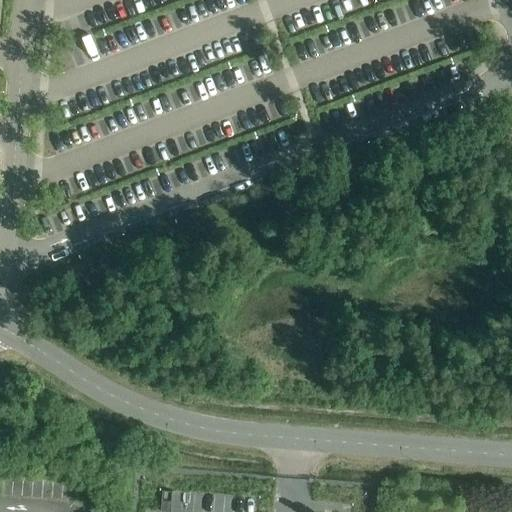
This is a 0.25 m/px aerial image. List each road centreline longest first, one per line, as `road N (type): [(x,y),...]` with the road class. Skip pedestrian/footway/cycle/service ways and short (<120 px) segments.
road 1 (residential): [(511,458),(229,437),(158,420),(0,330)]
road 2 (residential): [(0,286),(11,267),(28,0)]
